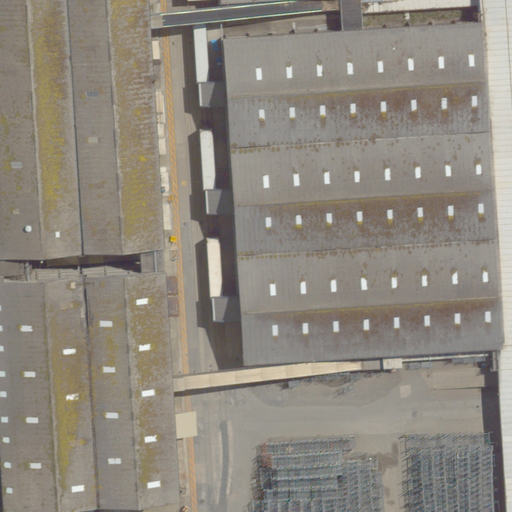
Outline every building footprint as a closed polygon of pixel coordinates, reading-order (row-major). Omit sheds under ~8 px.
[(0,0),(0,244),(160,234),(144,0),(0,0)] [(511,511),(511,0),(475,0),(476,21),(495,341),(504,511),(511,511)] [(476,21),(215,35),(217,78),(219,103),(224,183),(226,208),(231,290),(232,316),(235,358),(495,341),(476,21)] [(219,103),(217,78),(203,79),(192,80),(194,105),(204,104),(219,103)] [(214,128),(196,129),(197,162),(215,162),(214,128)] [(226,208),(224,183),(210,183),(200,184),(201,209),(211,209),(226,208)] [(162,257),(0,267),(0,497),(177,486),(162,257)] [(232,316),(231,290),(217,291),(207,291),(208,317),(218,316),(232,316)]
